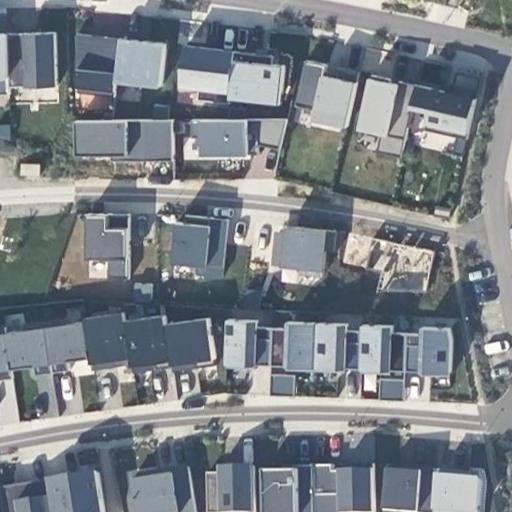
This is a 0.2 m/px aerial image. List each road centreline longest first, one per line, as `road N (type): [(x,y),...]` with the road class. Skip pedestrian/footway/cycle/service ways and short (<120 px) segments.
road 1 (residential): [(511,425),(266,414),(121,424),(0,444)]
road 2 (residential): [(0,199),(223,200),(496,240)]
road 3 (residential): [(511,49),(251,0)]
road 4 (residential): [(496,240),(490,189),(511,87)]
